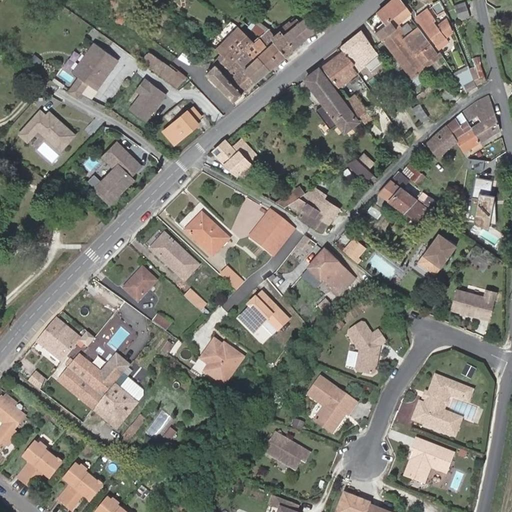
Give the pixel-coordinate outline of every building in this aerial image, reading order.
[(406,7),(401,0),(391,0),(381,9),(389,21),(406,7)] [(457,11),(459,19),(460,20),(469,17),(464,2),(455,5),(455,7),(457,11)] [(398,31),(400,29),(400,28),(398,25),(399,24),(396,18),(399,16),(401,18),(410,12),(406,7),(389,21),(376,31),(382,39),(389,34),(396,28),(398,31)] [(457,11),(455,7),(445,11),(448,19),(450,23),(459,19),(457,11)] [(374,29),(376,31),(389,21),(381,9),(377,12),(384,21),(374,29)] [(433,22),(434,21),(426,11),(420,15),(421,16),(424,20),(426,19),(430,24),(433,22)] [(421,16),(420,15),(416,18),(437,45),(435,46),(439,50),(448,42),(446,37),(444,34),(436,23),(434,21),(433,22),(430,24),(426,19),(424,20),(421,16)] [(301,40),(314,28),(306,18),(293,28),(288,22),(279,30),(294,48),(302,41),(301,40)] [(294,48),(279,30),(273,36),(268,29),(256,19),(249,27),(261,36),(259,38),(267,46),(268,47),(273,42),(281,52),(285,56),(294,48)] [(450,23),(448,19),(436,23),(444,34),(446,37),(454,33),(454,32),(450,23)] [(400,28),(400,29),(405,36),(412,31),(406,24),(400,28)] [(267,46),(259,38),(254,43),(239,28),(238,27),(216,50),(221,54),(233,63),(246,50),(255,59),(256,58),(258,56),(270,69),(285,56),(281,52),(273,42),(268,47),(267,46)] [(420,29),(418,27),(412,31),(405,36),(400,29),(398,31),(396,28),(389,34),(382,39),(412,78),(425,68),(442,55),(439,51),(437,52),(433,47),(430,44),(427,40),(420,29)] [(361,29),(340,46),(344,50),(354,64),(353,65),(357,71),(365,65),(369,70),(382,60),(361,29)] [(80,76),(69,92),(78,98),(88,84),(97,90),(118,59),(95,42),(73,72),(80,76)] [(242,94),(270,69),(258,56),(255,59),(246,50),(233,63),(221,54),(213,62),(216,65),(228,79),(242,94)] [(354,64),(344,50),(322,66),(337,87),(358,73),(357,71),(353,65),(354,64)] [(78,63),(83,54),(76,51),(71,60),(78,63)] [(194,58),(186,51),(181,56),(190,63),(194,58)] [(150,52),(142,62),(177,88),(186,77),(178,71),(173,78),(162,70),(166,65),(150,52)] [(479,80),(484,77),(477,56),(472,58),(474,65),(479,80)] [(219,87),(228,79),(216,65),(206,74),(219,87)] [(469,67),(468,65),(454,72),(467,91),(476,85),(469,67)] [(474,65),(469,67),(476,85),(476,86),(480,84),(479,80),(474,65)] [(319,70),(305,80),(323,104),(316,109),(330,129),(338,123),(344,132),(358,121),(319,70)] [(130,109),(146,121),(166,94),(144,78),(136,90),(141,94),(130,109)] [(242,94),(228,79),(219,87),(233,102),(242,94)] [(415,99),(418,103),(432,92),(429,88),(415,99)] [(346,101),(358,117),(359,116),(364,123),(371,119),(365,111),(366,110),(355,95),(346,101)] [(479,142),(500,129),(489,95),(476,102),(462,112),(466,119),(471,129),(479,142)] [(44,104),(17,133),(28,143),(39,131),(62,152),(77,135),(44,104)] [(414,109),(421,121),(427,116),(420,104),(414,109)] [(193,124),(197,121),(202,117),(193,106),(163,132),(174,146),(196,128),(193,124)] [(466,119),(462,112),(455,117),(460,123),(466,119)] [(456,138),(471,129),(466,119),(460,123),(455,117),(447,125),(451,132),(456,138)] [(439,156),(457,140),(456,138),(451,132),(447,125),(428,141),(426,143),(439,156)] [(479,142),(471,129),(456,138),(457,140),(464,152),(479,142)] [(236,144),(247,156),(252,151),(241,139),(236,144)] [(245,158),(247,156),(236,144),(232,147),(225,140),(213,150),(226,163),(225,164),(237,174),(238,172),(244,176),(254,167),(249,162),(245,158)] [(117,168),(97,188),(111,202),(135,179),(132,176),(142,165),(119,141),(105,155),(117,168)] [(245,158),(249,162),(256,155),(252,151),(247,156),(245,158)] [(358,160),(368,169),(370,166),(373,163),(364,154),(358,160)] [(356,158),(348,163),(366,180),(372,173),(368,169),(358,160),(356,158)] [(470,158),(468,168),(484,171),(485,159),(470,158)] [(423,160),(419,165),(427,172),(430,169),(427,166),(428,165),(423,160)] [(409,163),(403,171),(415,181),(421,174),(409,163)] [(370,166),(368,169),(372,173),(377,178),(380,175),(370,166)] [(338,177),(344,182),(348,178),(342,172),(338,177)] [(400,172),(395,178),(403,185),(408,180),(400,172)] [(421,174),(415,181),(418,184),(425,175),(422,172),(421,174)] [(64,182),(58,176),(53,182),(59,188),(64,182)] [(494,180),(477,177),(470,219),(476,220),(475,222),(490,230),(491,222),(498,224),(497,201),(491,200),(494,180)] [(406,212),(419,222),(429,210),(390,180),(379,192),(406,212)] [(284,207),(289,203),(299,197),(304,193),(299,186),(286,195),(282,193),(277,203),(278,204),(284,207)] [(310,190),(323,199),(326,195),(313,187),(310,190)] [(310,190),(304,193),(299,197),(318,210),(316,213),(329,222),(338,209),(323,199),(310,190)] [(425,202),(428,196),(422,192),(418,197),(425,202)] [(435,209),(439,203),(428,196),(425,202),(435,209)] [(318,210),(299,197),(289,203),(302,212),(299,217),(322,232),(329,222),(316,213),(318,210)] [(271,256),(296,229),(273,209),(249,236),(271,256)] [(419,222),(406,212),(401,220),(415,228),(419,222)] [(202,214),(186,230),(213,255),(228,239),(202,214)] [(103,228),(107,224),(102,220),(98,224),(103,228)] [(439,233),(418,262),(436,275),(457,245),(439,233)] [(165,234),(151,249),(184,281),(199,265),(165,234)] [(354,240),(344,252),(358,264),(361,260),(359,258),(365,249),(354,240)] [(327,252),(323,250),(306,269),(321,282),(323,280),(333,289),(331,291),(337,297),(355,278),(327,252)] [(233,286),(240,279),(227,267),(220,275),(233,286)] [(143,268),(124,288),(138,301),(157,281),(143,268)] [(191,290),(185,296),(200,310),(204,307),(206,304),(191,290)] [(484,299),(457,290),(451,310),(487,322),(496,295),(486,291),(484,299)] [(267,319),(277,330),(288,320),(263,293),(256,299),(258,301),(251,307),(240,317),(254,332),(263,324),(267,319)] [(258,301),(256,299),(250,305),(251,307),(258,301)] [(335,308),(331,305),(325,300),(319,306),(328,315),(335,308)] [(204,307),(200,310),(208,317),(212,314),(204,307)] [(157,314),(152,321),(161,327),(165,330),(170,323),(157,314)] [(55,319),(37,340),(61,360),(73,346),(61,336),(67,329),(55,319)] [(267,319),(263,324),(272,335),(277,330),(267,319)] [(360,325),(349,332),(347,336),(358,352),(354,370),(357,373),(371,375),(374,372),(380,349),(379,347),(384,344),(376,332),(370,336),(363,325),(360,325)] [(243,356),(227,345),(225,349),(222,348),(224,345),(215,339),(201,359),(209,365),(206,370),(225,383),(243,356)] [(93,409),(107,393),(94,382),(101,373),(80,355),(79,356),(58,381),(93,409)] [(107,393),(114,384),(118,380),(104,369),(101,373),(94,382),(107,393)] [(28,380),(38,388),(45,378),(35,371),(28,380)] [(114,384),(129,397),(133,393),(121,383),(127,377),(123,373),(118,380),(114,384)] [(435,377),(427,394),(430,395),(427,401),(425,405),(419,403),(411,420),(453,437),(458,426),(451,424),(454,417),(442,412),(439,410),(437,407),(441,396),(445,394),(449,396),(461,400),(465,389),(435,377)] [(343,413),(345,414),(348,416),(356,403),(319,378),(307,396),(324,408),(314,421),(332,434),(342,419),(340,418),(343,413)] [(107,393),(93,409),(117,429),(144,396),(143,391),(138,386),(133,393),(129,397),(114,384),(107,393)] [(465,389),(461,400),(467,403),(471,392),(465,389)] [(0,420),(5,425),(0,430),(12,439),(17,433),(14,430),(26,417),(14,406),(16,404),(7,396),(5,399),(0,404),(0,420)] [(157,438),(173,416),(163,408),(147,431),(157,438)] [(451,424),(458,426),(460,419),(454,417),(451,424)] [(303,425),(295,422),(293,427),(301,430),(303,425)] [(133,426),(120,441),(126,446),(139,431),(133,426)] [(165,437),(172,441),(178,430),(170,426),(165,437)] [(12,439),(0,430),(0,447),(3,443),(7,446),(12,439)] [(310,455),(273,434),(263,452),(295,471),(300,462),(304,464),(310,455)] [(412,461),(409,459),(402,476),(423,484),(429,468),(444,474),(452,454),(414,440),(410,450),(413,452),(415,453),(412,461)] [(24,482),(47,453),(35,443),(24,457),(30,462),(32,464),(29,468),(27,467),(18,478),(24,482)] [(47,453),(24,482),(31,488),(40,477),(38,475),(41,471),(43,473),(49,478),(61,464),(47,453)] [(65,505),(89,475),(76,465),(64,479),(71,485),(73,486),(70,490),(68,489),(59,500),(65,505)] [(89,475),(65,505),(71,510),(80,499),(79,498),(82,494),(84,496),(90,501),(102,486),(89,475)] [(368,503),(342,493),(334,511),(381,511),(367,506),(368,503)] [(295,511),(298,505),(271,495),(268,505),(277,508),(276,511),(295,511)] [(118,511),(121,509),(108,498),(96,511),(118,511)]
